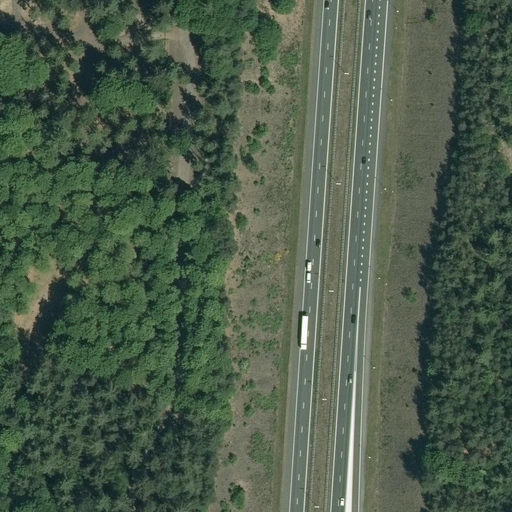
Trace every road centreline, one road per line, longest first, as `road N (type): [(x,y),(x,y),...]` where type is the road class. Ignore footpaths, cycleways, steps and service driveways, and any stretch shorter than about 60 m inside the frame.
road 1 (motorway): [(331,0),(296,511)]
road 2 (motorway): [(352,287),(373,0)]
road 3 (motorway): [(338,511),(352,287)]
road 4 (motorway): [(353,511),(352,287)]
